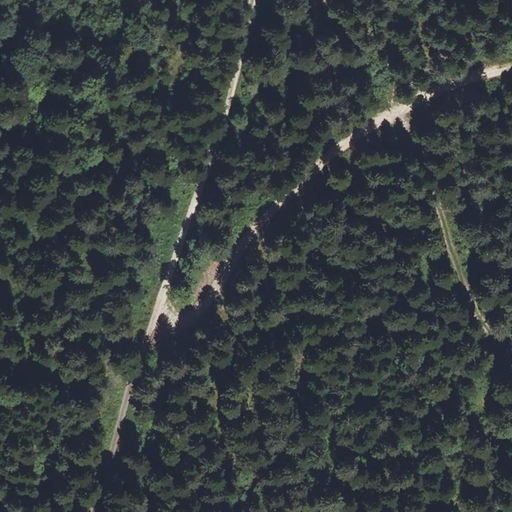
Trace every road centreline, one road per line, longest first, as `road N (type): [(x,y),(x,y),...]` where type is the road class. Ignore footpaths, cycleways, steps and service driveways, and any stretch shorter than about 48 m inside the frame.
road 1 (unclassified): [(250,0),(221,120),(85,511)]
road 2 (track): [(156,306),(196,312),(249,232),(349,138),(439,89),(511,67)]
road 3 (track): [(511,364),(459,280),(408,148)]
